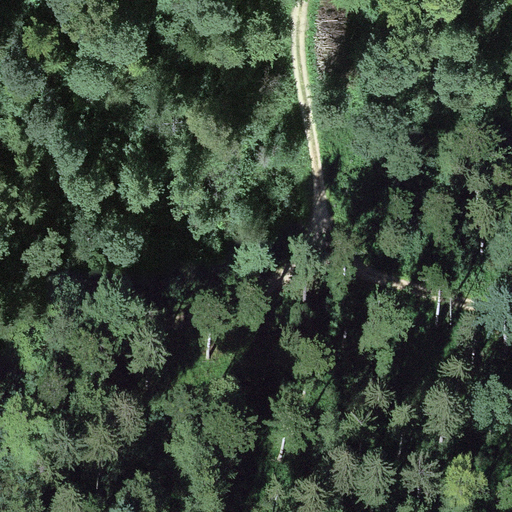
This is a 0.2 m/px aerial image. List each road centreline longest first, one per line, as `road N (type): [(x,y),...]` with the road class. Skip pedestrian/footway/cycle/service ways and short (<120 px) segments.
road 1 (track): [(511,317),(392,278),(336,243),(203,316),(0,352)]
road 2 (track): [(336,243),(299,45),(303,0)]
